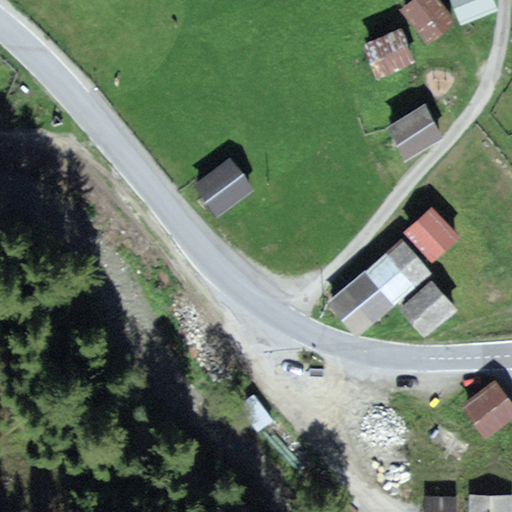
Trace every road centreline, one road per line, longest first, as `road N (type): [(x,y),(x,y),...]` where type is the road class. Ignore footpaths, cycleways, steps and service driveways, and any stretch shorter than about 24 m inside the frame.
road 1 (secondary): [(511,355),(382,355),(292,324),(220,270),(122,150),(0,25)]
road 2 (track): [(280,316),(459,121),(491,60),(500,0)]
road 3 (track): [(0,136),(122,150)]
